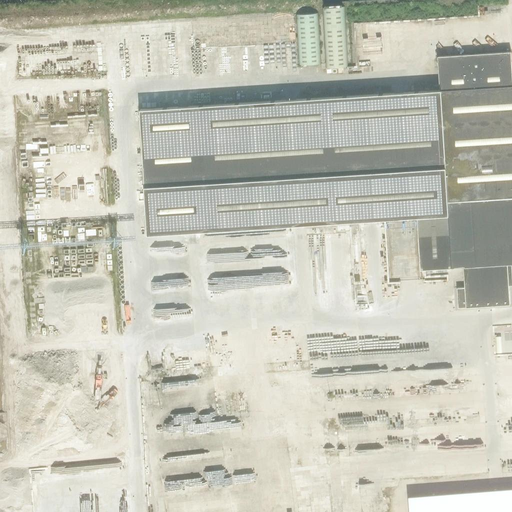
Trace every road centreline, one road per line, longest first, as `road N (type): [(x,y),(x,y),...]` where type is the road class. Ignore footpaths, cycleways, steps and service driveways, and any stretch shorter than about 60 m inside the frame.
road 1 (unknown): [(140,332),(127,93),(389,83),(462,45),(511,48)]
road 2 (unknown): [(249,321),(260,511)]
road 3 (unknown): [(140,332),(131,368),(138,478)]
road 4 (unknown): [(249,321),(300,317),(296,224)]
